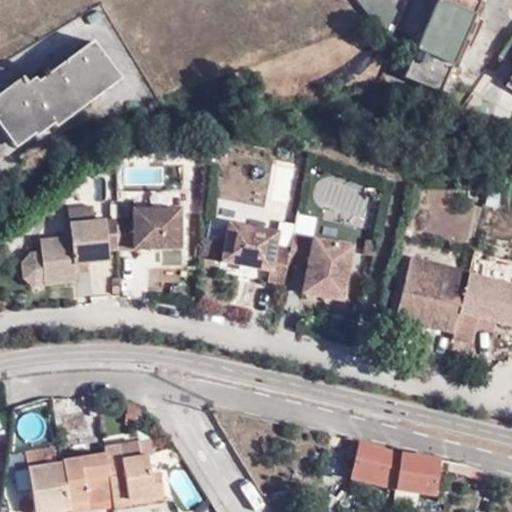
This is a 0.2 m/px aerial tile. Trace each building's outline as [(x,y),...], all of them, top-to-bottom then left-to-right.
[(357,0),(385,37),(398,11),(390,0),(357,0)] [(439,0),(405,78),(441,92),(480,2),(474,0),(439,0)] [(511,75),(510,79),(511,80),(511,35),(498,56),(511,64),(511,75)] [(0,159),(100,82),(105,87),(120,76),(91,38),(59,63),(56,59),(46,67),(50,71),(39,79),(36,75),(27,81),(23,75),(0,92),(0,113),(6,121),(0,125),(0,159)] [(89,222),(89,207),(64,208),(65,223),(89,222)] [(113,221),(114,250),(177,250),(177,210),(129,210),(129,220),(113,221)] [(104,250),(114,250),(113,221),(89,222),(65,223),(65,237),(35,238),(35,252),(37,283),(71,282),(70,271),(70,263),(82,263),(105,261),(104,250)] [(284,259),(286,252),(272,250),(274,234),(224,226),(218,263),(265,273),(264,282),(280,285),(284,259)] [(351,247),(289,236),(286,252),(284,259),(308,264),(303,293),(342,300),(351,247)] [(37,283),(35,252),(25,252),(16,261),(18,276),(27,284),(37,283)] [(463,274),(463,270),(407,257),(391,322),(420,329),(422,324),(449,331),(453,314),(462,276),(463,274)] [(83,271),(82,263),(70,263),(70,271),(83,271)] [(465,273),(465,271),(463,270),(463,274),(462,276),(453,314),(449,331),(450,331),(455,312),(465,273)] [(511,284),(465,273),(455,312),(507,324),(509,319),(511,304),(511,284)] [(418,339),(420,329),(391,322),(389,331),(418,339)] [(398,452),(354,439),(353,447),(361,450),(352,478),(395,490),(433,496),(438,460),(398,451),(398,452)] [(120,454),(104,456),(111,502),(140,498),(142,504),(163,500),(159,476),(150,477),(147,457),(139,459),(137,444),(118,447),(120,454)] [(103,449),(104,456),(120,454),(118,447),(103,449)] [(27,470),(55,466),(53,451),(25,454),(27,470)] [(104,456),(62,461),(63,465),(70,511),(69,511),(82,511),(88,511),(87,505),(111,502),(104,456)] [(65,511),(70,511),(63,465),(55,466),(27,470),(32,511),(65,511)] [(463,475),(471,477),(474,469),(465,466),(463,475)] [(474,469),(471,477),(497,487),(499,479),(474,469)] [(140,498),(111,502),(112,508),(141,504),(142,504),(140,498)] [(112,508),(111,502),(87,505),(88,511),(112,508)]
